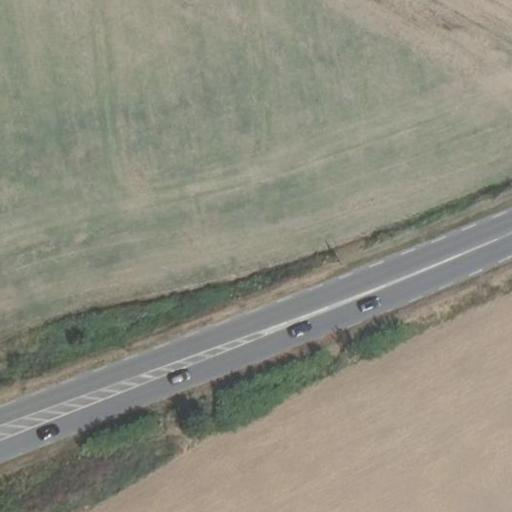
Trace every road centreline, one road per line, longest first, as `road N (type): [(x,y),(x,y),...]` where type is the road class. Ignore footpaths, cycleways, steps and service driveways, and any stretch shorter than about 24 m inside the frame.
road 1 (tertiary): [(0,456),(313,325),(409,275)]
road 2 (tertiary): [(409,275),(0,419)]
